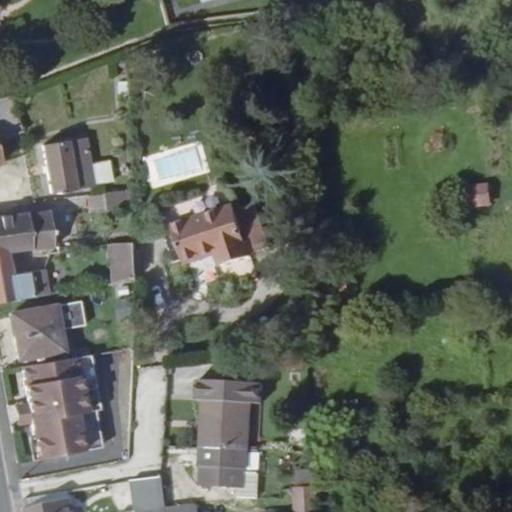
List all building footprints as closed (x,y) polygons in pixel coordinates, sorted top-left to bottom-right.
[(0,145),(12,142),(5,104),(0,105),(0,145)] [(80,174),(75,149),(34,157),(42,203),(83,195),(83,193),(80,174)] [(160,157),(164,174),(199,165),(195,149),(160,157)] [(99,171),(80,174),(83,193),(103,190),(99,171)] [(460,212),(487,208),(486,195),(459,197),(460,212)] [(96,200),(98,216),(125,213),(123,196),(96,200)] [(488,216),(487,208),(460,212),(461,219),(488,216)] [(229,223),(226,215),(165,235),(178,271),(210,261),(214,274),(263,258),(249,216),(229,223)] [(0,261),(1,261),(49,254),(44,221),(0,227),(0,261)] [(123,295),(133,293),(130,258),(106,259),(109,297),(123,295)] [(0,312),(5,311),(27,308),(22,281),(5,283),(1,261),(0,261),(0,312)] [(123,302),(132,302),(133,293),(123,295),(123,302)] [(56,303),(59,327),(81,325),(78,300),(56,303)] [(11,369),(55,361),(46,317),(3,325),(11,369)] [(8,418),(11,435),(85,421),(89,420),(93,419),(82,365),(13,378),(20,415),(8,418)] [(262,386),(195,385),(195,405),(199,405),(199,410),(256,414),(256,407),(262,407),(262,386)] [(199,410),(199,451),(243,452),(256,452),(256,414),(199,410)] [(97,458),(89,420),(85,421),(11,435),(12,437),(24,434),(31,471),(97,458)] [(241,488),(243,452),(199,451),(199,488),(241,488)] [(163,511),(158,483),(127,489),(131,511),(163,511)] [(313,511),(312,494),(294,496),(295,511),(313,511)] [(19,511),(67,511),(66,502),(19,511)]
